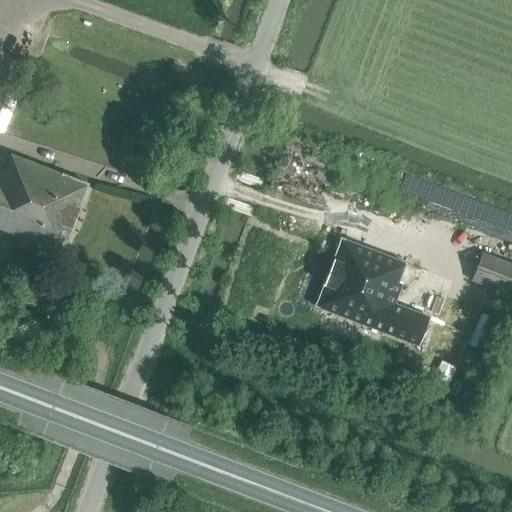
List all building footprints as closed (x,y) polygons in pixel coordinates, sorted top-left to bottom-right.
[(0,230),(17,237),(62,255),(89,186),(12,156),(0,185),(0,230)] [(282,156),(274,180),(289,185),(297,161),(282,156)] [(407,267),(343,242),(318,309),(421,349),(431,321),(395,307),(403,286),(400,285),(407,267)] [(511,295),(511,265),(481,254),(472,281),(511,295)] [(481,346),(502,304),(477,292),(456,333),(481,346)]
